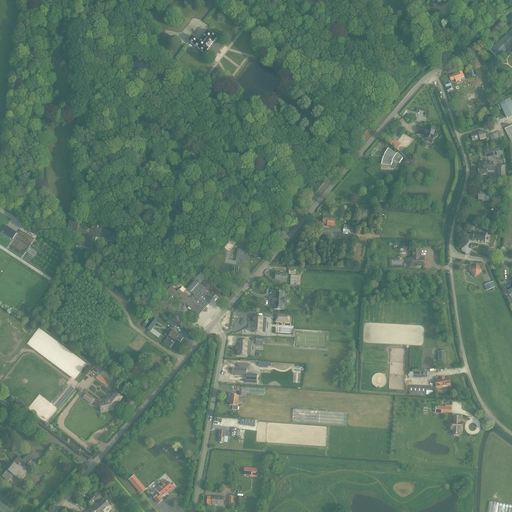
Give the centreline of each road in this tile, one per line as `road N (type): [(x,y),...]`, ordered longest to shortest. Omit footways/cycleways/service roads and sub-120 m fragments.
road 1 (unclassified): [(212,325),(435,72)]
road 2 (unclassified): [(54,511),(212,325)]
road 3 (unclassified): [(511,434),(482,405),(470,377),(451,255)]
road 4 (unclassified): [(193,511),(224,340),(212,325)]
road 5 (unclassified): [(451,255),(467,167),(435,72)]
road 6 (track): [(295,196),(231,80)]
road 7 (track): [(374,95),(250,56)]
